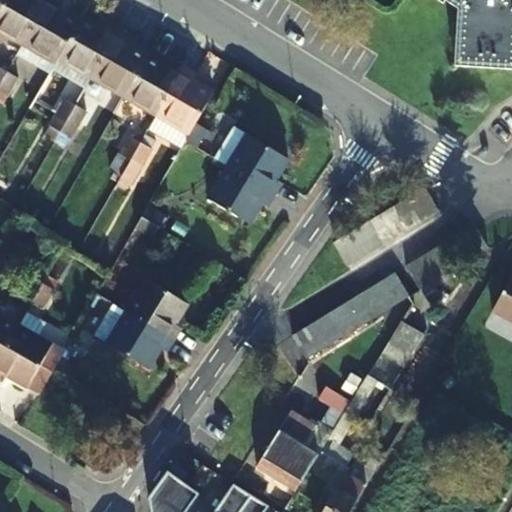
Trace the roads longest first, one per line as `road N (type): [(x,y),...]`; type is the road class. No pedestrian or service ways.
road 1 (residential): [(114,507),(384,125)]
road 2 (residential): [(178,0),(384,125)]
road 3 (residential): [(384,125),(501,193)]
road 4 (residential): [(114,507),(0,437)]
